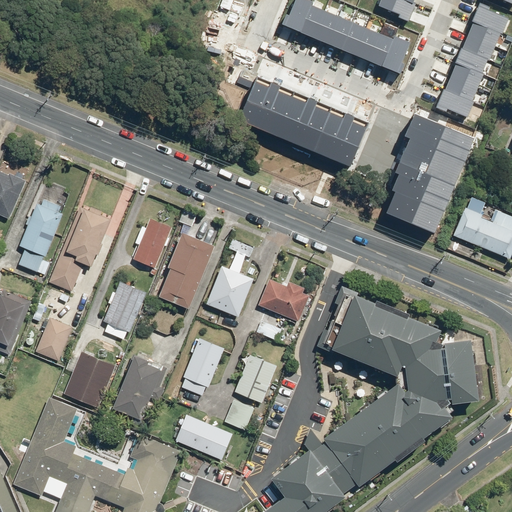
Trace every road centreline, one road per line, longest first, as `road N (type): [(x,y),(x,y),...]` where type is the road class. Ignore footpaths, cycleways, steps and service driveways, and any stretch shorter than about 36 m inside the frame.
road 1 (secondary): [(0,96),(511,309)]
road 2 (residential): [(274,0),(258,40),(404,102),(447,0)]
